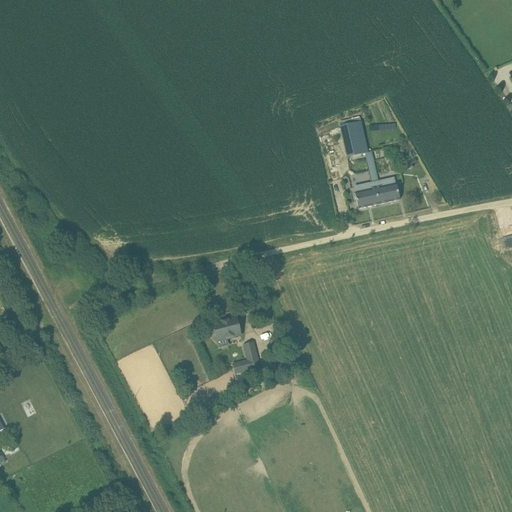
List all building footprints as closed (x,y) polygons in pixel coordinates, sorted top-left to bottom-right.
[(361,122),(340,127),(347,158),(368,153),(361,122)] [(424,167),(416,171),(426,191),(434,187),(424,167)] [(394,183),(375,187),(379,205),(400,200),(396,185),(395,185),(394,183)] [(355,194),(354,194),(358,209),(379,205),(375,187),(355,191),(356,194),(355,194)] [(213,327),(211,329),(213,336),(216,336),(217,343),(241,337),(237,318),(213,324),(213,327)] [(278,338),(269,342),(274,355),(283,352),(278,338)] [(253,342),(242,345),(246,360),(232,364),(235,375),(260,368),(253,342)] [(290,362),(274,367),(278,376),(293,370),(290,362)]
